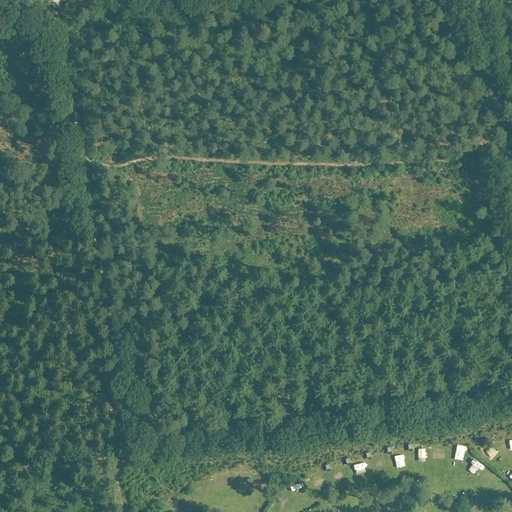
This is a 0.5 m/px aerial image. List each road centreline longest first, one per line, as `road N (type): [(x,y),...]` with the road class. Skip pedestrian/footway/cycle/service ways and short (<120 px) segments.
road 1 (track): [(132,454),(511,404)]
road 2 (track): [(117,457),(132,454),(81,159)]
road 3 (track): [(53,0),(81,159)]
road 4 (track): [(511,145),(485,0)]
